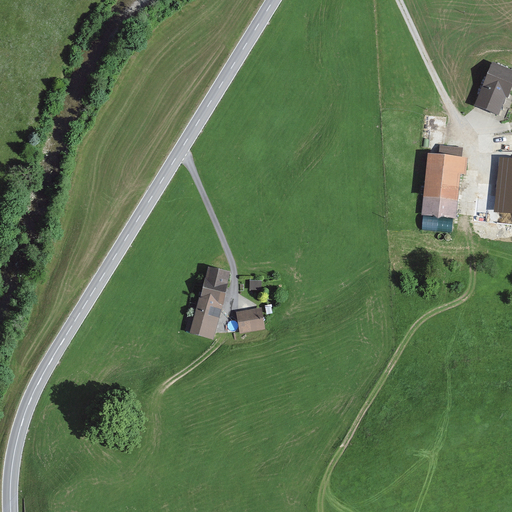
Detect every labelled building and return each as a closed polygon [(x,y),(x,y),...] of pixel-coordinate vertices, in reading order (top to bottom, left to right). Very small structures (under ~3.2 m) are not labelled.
[(511,88),(511,71),(493,63),(475,106),(498,116),(505,97),(508,98),(511,88)] [(468,160),(430,155),(422,215),(455,219),(461,175),(466,176),(468,160)] [(511,155),(503,156),(504,173),(511,173),(511,155)] [(504,170),(478,170),(477,182),(503,183),(504,170)] [(235,275),(211,268),(193,331),(217,338),(235,275)] [(261,311),(237,314),(240,334),(264,331),(261,311)]
